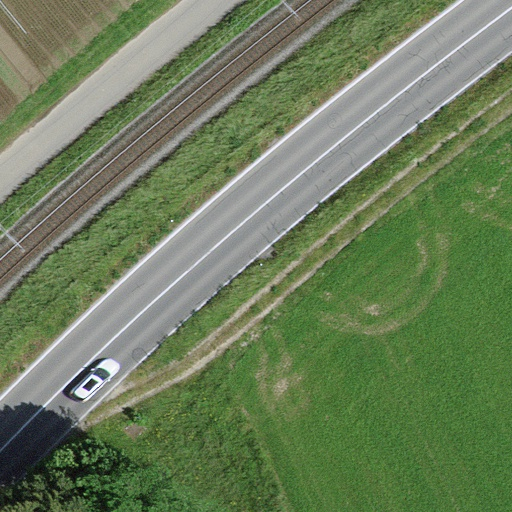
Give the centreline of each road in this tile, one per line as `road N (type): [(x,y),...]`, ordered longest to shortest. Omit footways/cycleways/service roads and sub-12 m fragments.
road 1 (primary): [(0,460),(258,211),(511,9)]
road 2 (track): [(511,101),(187,367),(3,456)]
road 3 (unclassified): [(0,179),(219,0)]
